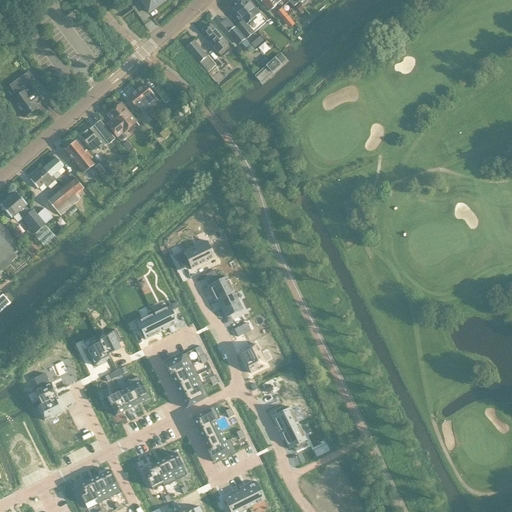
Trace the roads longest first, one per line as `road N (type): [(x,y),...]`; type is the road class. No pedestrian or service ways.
road 1 (residential): [(0,179),(205,0)]
road 2 (residential): [(241,388),(310,511)]
